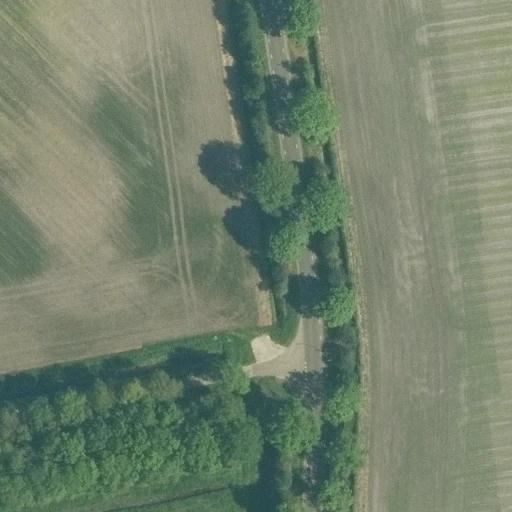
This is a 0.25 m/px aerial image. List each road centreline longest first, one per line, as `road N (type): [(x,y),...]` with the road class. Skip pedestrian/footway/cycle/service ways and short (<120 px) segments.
road 1 (unclassified): [(316,367),(271,0)]
road 2 (unclassified): [(0,428),(316,367)]
road 3 (unclassified): [(313,511),(316,367)]
